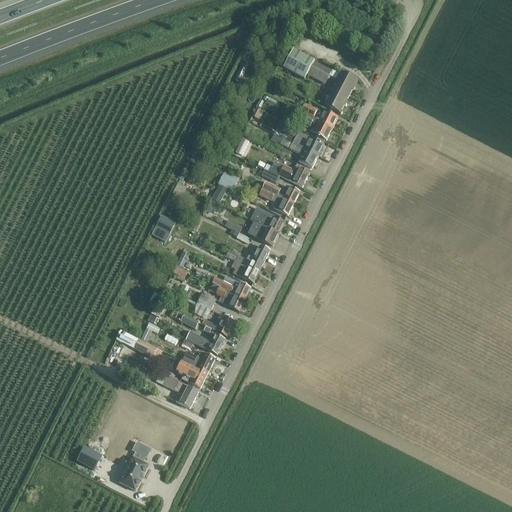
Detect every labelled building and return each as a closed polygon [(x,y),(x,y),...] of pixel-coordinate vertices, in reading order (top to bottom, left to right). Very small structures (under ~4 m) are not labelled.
[(251,58),(254,52),(247,49),(244,54),(251,58)] [(325,86),(332,72),(293,51),(283,69),(305,81),(307,76),(325,86)] [(324,107),(340,116),(357,82),(341,73),(324,107)] [(277,85),(272,95),(278,98),(283,88),(277,85)] [(266,105),(274,109),(277,102),(269,98),(269,99),(264,97),(262,101),(267,103),(266,105)] [(338,119),(324,112),(323,115),(304,106),(301,113),(313,119),(312,120),(332,131),(338,119)] [(265,108),(260,115),(266,118),(270,111),(265,108)] [(256,110),(252,118),(257,120),(261,112),(256,110)] [(326,142),(332,131),(312,120),(312,121),(303,116),(300,123),(310,128),(312,124),(317,126),(312,135),(326,142)] [(283,133),(294,138),(298,131),(287,126),(283,133)] [(244,137),(250,140),(253,135),(247,132),(244,137)] [(312,170),(318,158),(293,145),(283,140),(273,136),(270,142),(277,146),(278,143),(281,145),(280,146),(301,156),(298,163),(312,170)] [(294,142),(293,145),(318,158),(324,147),(310,140),(303,136),(301,141),(299,140),(298,143),(295,141),(294,142)] [(243,139),(236,154),(241,156),(249,142),(243,139)] [(197,146),(193,154),(193,155),(200,158),(202,154),(204,150),(197,146)] [(195,166),(198,159),(193,157),(189,163),(195,166)] [(274,164),(269,174),(279,179),(279,178),(288,183),(288,182),(302,189),(309,175),(295,168),(294,171),(284,166),(283,168),(274,164)] [(219,186),(230,192),(237,177),(226,171),(225,175),(219,186)] [(269,174),(264,171),(261,177),(276,184),(279,179),(269,174)] [(265,185),(263,190),(294,206),(299,194),(286,187),(282,195),(279,193),(280,192),(265,184),(265,185)] [(219,187),(212,201),(220,205),(227,192),(219,187)] [(252,194),(259,197),(262,190),(256,187),(252,194)] [(288,217),(294,206),(263,190),(262,190),(259,197),(271,203),(271,202),(276,205),(274,210),(288,217)] [(219,206),(211,202),(209,208),(216,211),(219,206)] [(255,214),(251,222),(279,236),(285,224),(270,217),(257,210),(255,214)] [(161,218),(151,236),(165,244),(175,225),(161,218)] [(237,235),(238,234),(239,235),(242,229),(228,222),(225,228),(232,231),(232,232),(237,235)] [(279,236),(251,222),(253,224),(248,235),(259,240),(272,247),(278,236),(279,236)] [(190,241),(196,244),(200,238),(193,235),(190,241)] [(250,240),(239,235),(236,240),(248,246),(250,240)] [(251,253),(247,261),(261,269),(270,253),(260,248),(256,255),(251,253)] [(234,262),(237,257),(229,253),(226,258),(234,262)] [(253,285),(261,269),(247,261),(238,277),(253,285)] [(176,268),(173,274),(178,277),(185,280),(188,273),(181,270),(180,270),(176,268)] [(212,285),(219,289),(245,302),(250,291),(237,284),(234,289),(215,279),(212,285)] [(140,283),(137,289),(142,292),(146,286),(140,283)] [(239,314),(245,302),(219,289),(216,296),(224,300),(221,305),(239,314)] [(202,294),(199,300),(213,307),(216,300),(202,294)] [(162,296),(159,302),(165,305),(168,299),(162,296)] [(197,305),(196,306),(197,306),(210,313),(213,307),(199,300),(197,305)] [(151,315),(159,319),(162,314),(154,310),(151,315)] [(148,322),(156,326),(157,324),(159,321),(150,316),(148,322)] [(199,324),(184,316),(180,324),(195,331),(199,324)] [(213,332),(226,339),(234,324),(220,316),(215,327),(204,322),(202,326),(206,328),(212,331),(213,332)] [(121,332),(115,344),(133,353),(133,352),(134,350),(139,341),(121,332)] [(186,341),(217,357),(225,342),(211,335),(207,342),(190,334),(186,341)] [(163,353),(139,340),(139,341),(134,350),(142,355),(141,357),(146,359),(147,357),(157,363),(163,353)] [(193,345),(185,341),(182,346),(190,350),(193,345)] [(187,353),(182,362),(194,368),(207,375),(215,361),(201,354),(199,353),(198,355),(200,356),(198,359),(187,353)] [(207,375),(194,368),(193,369),(182,363),(176,374),(184,378),(182,381),(200,390),(207,375)] [(136,376),(126,370),(123,376),(134,381),(136,376)] [(167,377),(162,387),(180,396),(176,403),(190,411),(198,394),(178,384),(178,383),(167,377)] [(182,425),(172,445),(181,450),(191,429),(182,425)] [(134,457),(121,483),(136,491),(142,481),(145,476),(144,476),(150,466),(145,463),(147,458),(148,458),(152,449),(139,442),(134,451),(137,453),(135,458),(134,457)] [(94,471),(102,457),(84,448),(77,462),(94,471)]
